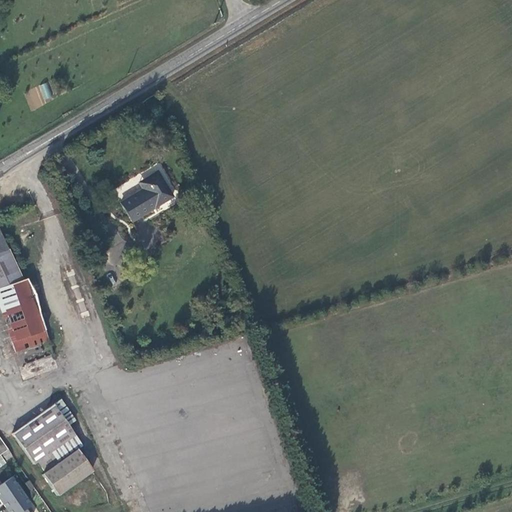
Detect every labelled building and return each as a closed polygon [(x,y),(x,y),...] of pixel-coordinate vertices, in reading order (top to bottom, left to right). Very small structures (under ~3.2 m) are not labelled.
[(23,92),(31,109),(53,99),(46,82),(23,92)] [(133,224),(140,219),(172,199),(157,175),(144,183),(149,190),(132,200),(122,206),(133,224)] [(144,193),(149,190),(144,183),(139,186),(144,193)] [(8,250),(0,233),(0,288),(24,281),(9,250),(8,250)] [(48,339),(27,280),(24,281),(0,288),(0,309),(14,351),(48,339)] [(24,363),(27,376),(55,369),(52,356),(24,363)] [(75,420),(60,398),(12,432),(33,463),(36,461),(75,434),(68,424),(75,420)] [(81,444),(75,434),(36,461),(43,471),(41,473),(55,493),(89,469),(91,468),(77,447),(81,444)] [(25,491),(16,477),(0,488),(0,499),(5,507),(6,505),(9,509),(3,511),(29,511),(28,510),(32,507),(23,493),(25,491)]
